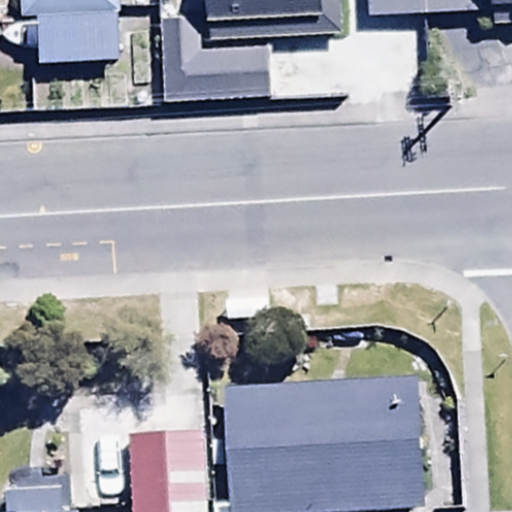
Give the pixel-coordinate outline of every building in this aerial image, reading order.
[(23,0),(25,32),(125,27),(123,0),(23,0)] [(214,0),(216,53),(350,51),(348,0),(214,0)] [(369,0),(371,30),(487,25),(485,0),(369,0)] [(511,0),(500,0),(501,25),(511,24),(511,0)] [(430,511),(423,393),(229,405),(235,511),(430,511)] [(209,511),(206,446),(132,449),(134,511),(209,511)] [(69,511),(70,502),(10,502),(9,511),(69,511)]
